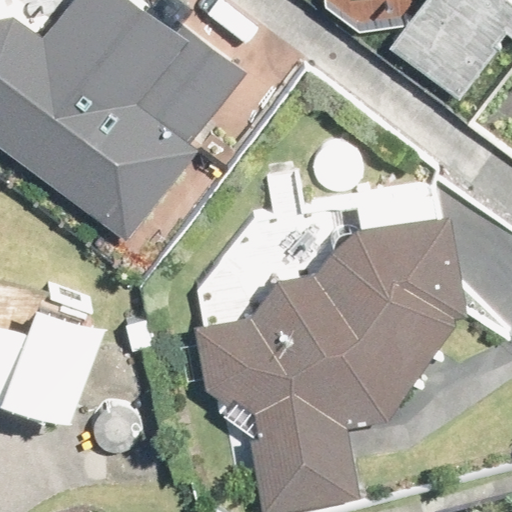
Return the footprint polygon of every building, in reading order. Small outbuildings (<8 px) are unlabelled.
[(0,5),(0,137),(126,234),(194,145),(187,140),(246,61),(175,10),(172,16),(150,0),(58,0),(42,23),(12,4),(0,5)] [(511,0),(413,0),(387,37),(458,90),(507,25),(511,28),(511,0)] [(451,308),(466,305),(449,200),(351,217),(326,237),(309,264),(277,269),(249,307),(191,315),(202,380),(221,392),(216,403),(246,431),(262,506),(359,490),(343,418),(383,412),(453,315),(451,308)] [(0,391),(38,405),(41,399),(64,409),(101,310),(84,302),(88,295),(31,276),(4,270),(0,269),(0,391)] [(140,298),(120,302),(127,330),(146,326),(140,298)] [(207,511),(237,511),(214,500),(207,511)]
